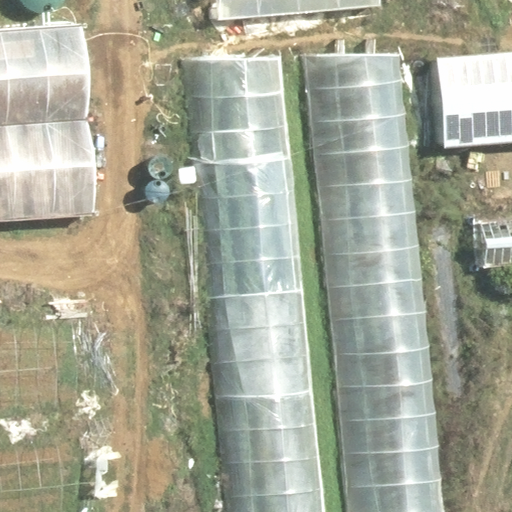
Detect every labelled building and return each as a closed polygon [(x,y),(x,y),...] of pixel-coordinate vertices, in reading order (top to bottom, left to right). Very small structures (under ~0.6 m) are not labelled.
[(361,0),(198,0),(201,26),(362,9),(361,0)] [(0,27),(0,232),(79,227),(66,23),(0,27)] [(300,57),(336,511),(430,511),(394,49),(300,57)] [(511,143),(511,56),(425,64),(433,150),(511,143)] [(322,511),(286,58),(187,66),(222,511),(322,511)] [(511,269),(511,220),(470,223),(473,272),(511,269)]
